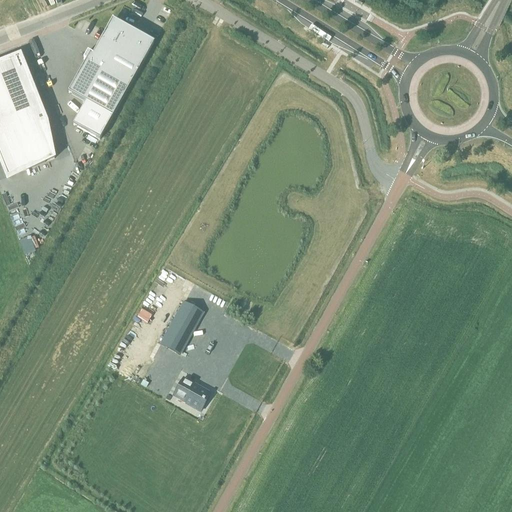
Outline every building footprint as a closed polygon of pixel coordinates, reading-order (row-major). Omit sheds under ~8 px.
[(141,38),(114,23),(109,31),(107,30),(93,55),(88,52),(83,60),(86,62),(68,93),(112,117),(154,42),(143,36),(141,38)] [(12,74),(0,78),(0,139),(35,125),(12,74)] [(184,303),(160,347),(180,357),(203,314),(184,303)] [(220,353),(220,345),(211,345),(212,353),(220,353)] [(189,354),(188,365),(216,366),(217,355),(189,354)] [(185,366),(171,390),(188,403),(193,398),(209,409),(221,390),(185,366)]
